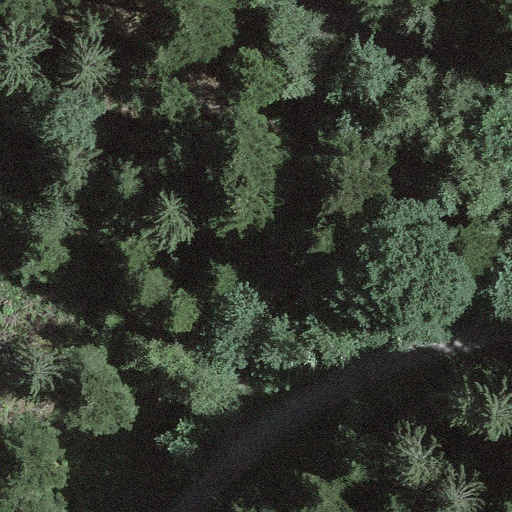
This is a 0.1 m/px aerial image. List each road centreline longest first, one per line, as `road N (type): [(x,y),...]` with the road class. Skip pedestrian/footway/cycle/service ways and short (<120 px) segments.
road 1 (track): [(249,434),(344,222),(313,0)]
road 2 (track): [(249,434),(511,289)]
road 3 (track): [(511,64),(362,0)]
